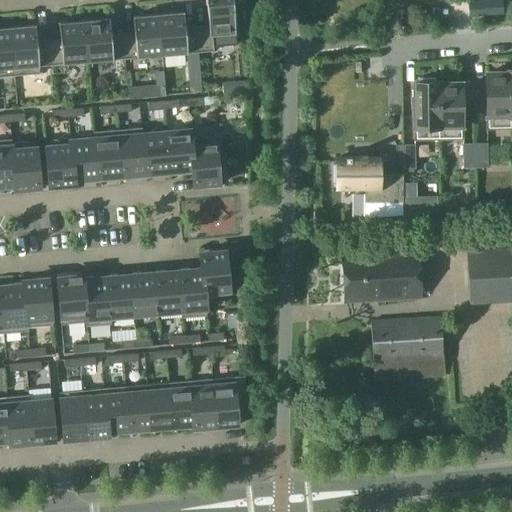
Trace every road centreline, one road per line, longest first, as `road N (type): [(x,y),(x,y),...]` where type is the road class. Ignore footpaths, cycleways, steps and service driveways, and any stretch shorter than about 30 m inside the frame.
road 1 (residential): [(0,268),(167,252),(161,191),(0,206)]
road 2 (residential): [(59,458),(239,445)]
road 3 (tertiary): [(341,494),(511,476)]
road 4 (residential): [(511,33),(346,48)]
road 5 (tertiary): [(341,494),(310,486),(261,490),(221,506)]
